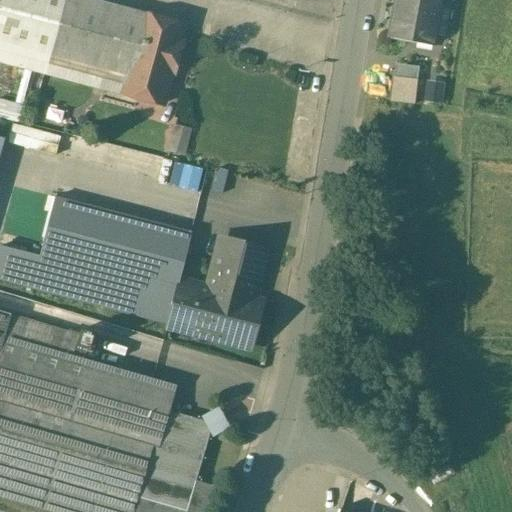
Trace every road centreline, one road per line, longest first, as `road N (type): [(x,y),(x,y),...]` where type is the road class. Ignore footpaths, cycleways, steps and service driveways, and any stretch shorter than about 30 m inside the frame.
road 1 (residential): [(277,429),(363,0)]
road 2 (unclassified): [(418,511),(361,462),(277,429)]
